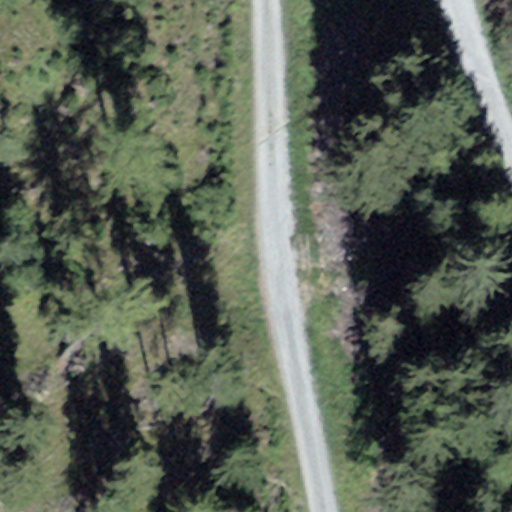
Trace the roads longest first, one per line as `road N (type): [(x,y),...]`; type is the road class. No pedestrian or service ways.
road 1 (track): [(258,0),(254,192),(305,511)]
road 2 (track): [(452,0),(511,159)]
